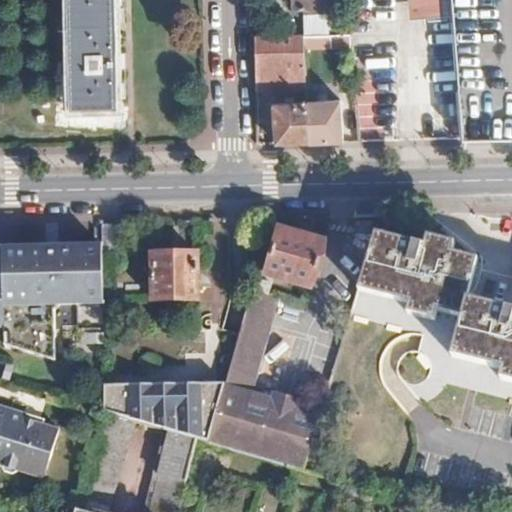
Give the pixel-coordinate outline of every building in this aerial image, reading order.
[(114,0),(71,0),(75,109),(117,108),(114,0)] [(412,0),(415,21),(453,18),(452,0),(412,0)] [(511,0),(452,0),(453,18),(464,141),(511,139),(511,0)] [(352,34),(305,35),(305,49),(352,48),(352,34)] [(305,35),(255,36),(256,91),(307,90),(305,49),(305,35)] [(341,99),(307,101),(309,144),(343,143),(341,99)] [(307,101),(272,102),(274,145),(309,144),(307,101)] [(324,242),(278,231),(264,277),(311,290),(313,290),(327,243),(324,242)] [(376,233),(374,238),(359,289),(414,304),(411,314),(439,321),(442,310),(465,317),(455,354),(505,368),(502,378),(511,380),(511,312),(468,300),(478,262),(452,255),(455,245),(428,237),(425,247),(376,233)] [(339,298),(334,296),(315,358),(340,353),(359,289),(374,238),(361,234),(356,252),(353,251),(339,298)] [(6,276),(0,276),(0,334),(3,335),(2,353),(54,352),(55,303),(63,294),(107,294),(106,249),(7,249),(6,276)] [(198,255),(155,256),(156,303),(199,302),(198,255)] [(271,284),(255,280),(252,290),(268,295),(271,284)] [(268,295),(252,290),(238,340),(271,344),(283,346),(294,307),(267,298),(268,295)] [(122,328),(110,329),(110,339),(122,338),(122,328)] [(271,344),(238,340),(224,388),(214,423),(245,431),(271,344)] [(224,388),(109,390),(108,415),(138,423),(168,431),(198,440),(209,442),(214,423),(224,388)] [(0,402),(0,409),(12,413),(14,407),(0,402)] [(14,407),(12,413),(42,422),(44,416),(14,407)] [(0,463),(2,464),(4,470),(15,474),(21,469),(42,476),(49,457),(53,458),(62,428),(42,422),(12,413),(0,409),(0,463)] [(108,416),(78,511),(179,511),(181,500),(184,500),(194,457),(192,457),(198,440),(168,431),(148,511),(110,511),(138,423),(108,415),(108,416)] [(214,423),(209,442),(304,469),(310,449),(245,431),(214,423)]
